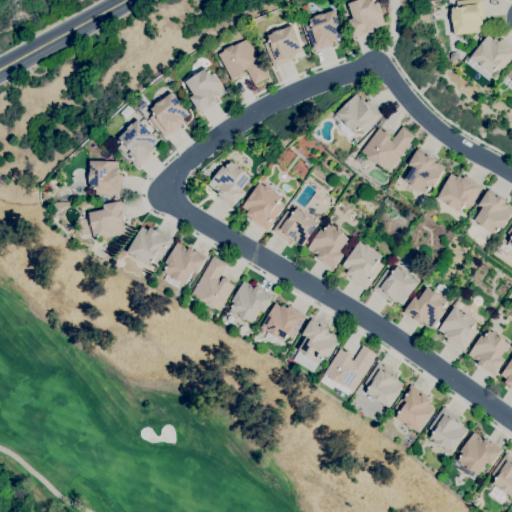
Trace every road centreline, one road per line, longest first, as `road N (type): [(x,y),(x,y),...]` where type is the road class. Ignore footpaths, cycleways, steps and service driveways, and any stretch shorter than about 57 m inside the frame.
road 1 (residential): [(511,418),(373,321),(160,192),(189,157),(254,111),(374,60),(431,125),(511,173)]
road 2 (tertiary): [(0,67),(124,0)]
